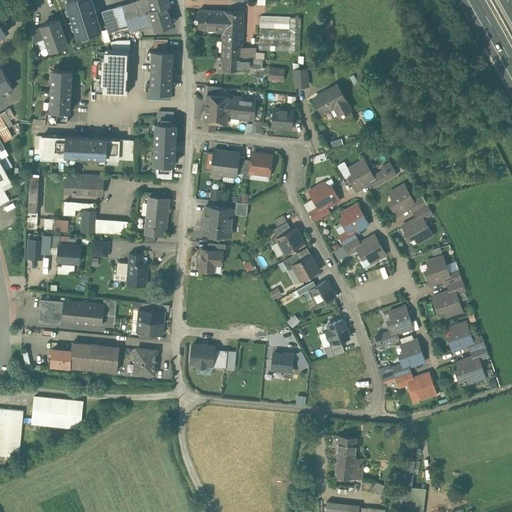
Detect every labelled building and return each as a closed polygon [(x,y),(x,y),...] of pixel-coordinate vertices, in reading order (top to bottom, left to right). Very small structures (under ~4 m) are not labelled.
[(94,0),(68,0),(79,37),(104,30),(94,0)] [(137,0),(122,4),(127,22),(129,29),(139,26),(153,22),(150,10),(153,9),(150,0),(137,0)] [(150,0),(153,9),(167,5),(170,4),(168,0),(150,0)] [(122,4),(113,7),(118,25),(119,24),(127,22),(122,4)] [(12,5),(7,8),(12,18),(17,15),(12,5)] [(153,9),(150,10),(153,22),(155,29),(172,25),(167,5),(153,9)] [(113,7),(102,10),(107,30),(119,27),(119,24),(118,25),(113,7)] [(7,8),(0,11),(0,20),(2,24),(12,18),(7,8)] [(225,11),(199,10),(198,28),(216,29),(216,34),(221,34),(221,37),(224,37),(225,11)] [(242,11),(225,11),(224,37),(223,56),(240,57),(240,47),(241,47),(241,46),(242,11)] [(301,17),(260,15),(259,49),(300,51),(301,17)] [(58,19),(42,25),(46,37),(50,50),(67,44),(58,19)] [(42,26),(33,29),(33,42),(46,37),(42,26)] [(168,38),(154,39),(153,50),(167,51),(168,38)] [(256,47),(241,46),(241,47),(240,47),(240,57),(250,57),(255,58),(256,47)] [(103,92),(127,93),(129,49),(105,49),(104,57),(100,57),(99,83),(103,83),(103,92)] [(153,50),(153,51),(152,90),(151,90),(151,91),(170,92),(170,91),(172,52),(172,51),(167,51),(153,50)] [(223,56),(221,56),(221,62),(223,62),(222,69),(250,69),(250,66),(250,57),(223,56)] [(263,59),(250,57),(250,66),(263,67),(264,67),(263,66),(263,59)] [(8,65),(3,68),(8,78),(14,75),(8,65)] [(2,66),(0,67),(0,91),(12,84),(8,78),(3,68),(2,66)] [(285,68),(269,67),(268,79),(283,80),(285,68)] [(307,68),(294,70),(296,86),(305,85),(304,76),(308,75),(307,68)] [(72,70),(52,69),(52,70),(53,70),(51,109),(51,110),(68,110),(70,111),(70,110),(69,110),(71,71),(72,71),(72,70)] [(337,84),(314,98),(322,112),(334,105),(340,115),(350,109),(345,99),(337,84)] [(229,96),(207,93),(206,107),(228,109),(229,96)] [(256,98),(229,96),(228,109),(254,112),(256,98)] [(10,107),(5,109),(10,118),(15,116),(10,107)] [(228,109),(206,107),(204,120),(227,122),(228,116),(228,109)] [(293,109),(274,107),(272,127),(291,129),(293,109)] [(68,110),(51,110),(51,109),(50,109),(47,109),(46,121),(67,122),(68,110)] [(254,112),(228,109),(228,116),(254,118),(254,112)] [(174,111),(159,110),(158,123),(173,124),(174,111)] [(12,122),(6,111),(0,114),(6,125),(12,122)] [(0,114),(0,138),(2,141),(12,136),(6,125),(0,114)] [(158,123),(156,123),(156,124),(157,124),(155,163),(157,164),(172,164),(174,164),(173,164),(175,124),(176,124),(173,124),(158,123)] [(66,137),(42,135),(42,136),(41,153),(66,155),(66,137)] [(106,139),(67,136),(66,136),(66,137),(66,155),(105,157),(106,157),(107,139),(107,138),(106,138),(106,139)] [(2,141),(0,138),(0,157),(6,155),(8,153),(2,141)] [(119,139),(107,139),(106,157),(118,157),(119,139)] [(132,140),(119,139),(118,157),(132,158),(132,140)] [(240,152),(213,149),(213,153),(211,169),(210,173),(237,176),(237,173),(239,156),(240,152)] [(272,155),(252,152),(251,159),(250,171),(270,174),(272,155)] [(146,153),(145,162),(154,163),(155,154),(146,153)] [(12,165),(6,155),(0,157),(0,159),(5,169),(12,165)] [(245,157),(239,156),(237,173),(243,173),(245,159),(245,157)] [(0,159),(0,184),(4,182),(10,178),(5,169),(0,159)] [(364,159),(349,168),(356,180),(352,183),(356,190),(371,182),(385,174),(382,170),(374,175),(364,159)] [(172,164),(157,164),(156,177),(171,178),(172,164)] [(39,174),(31,173),(30,186),(38,186),(39,174)] [(385,174),(371,182),(374,187),(388,179),(385,174)] [(83,179),(74,179),(74,190),(73,190),(73,192),(82,193),(83,179)] [(83,179),(82,193),(102,194),(103,180),(102,180),(83,179)] [(324,182),(309,190),(318,206),(309,211),(312,215),(327,206),(340,199),(332,185),(327,187),(324,182)] [(0,184),(0,204),(9,200),(3,190),(0,184)] [(405,184),(389,192),(396,205),(392,207),(396,215),(411,207),(425,199),(422,194),(414,199),(405,184)] [(38,186),(30,186),(28,211),(37,212),(38,186)] [(219,197),(219,189),(207,190),(208,197),(219,197)] [(169,197),(150,195),(146,232),(146,233),(155,234),(163,234),(164,222),(167,222),(169,197)] [(425,199),(411,207),(414,212),(428,204),(426,201),(425,199)] [(96,203),(65,201),(64,215),(75,215),(76,215),(76,214),(75,214),(75,209),(79,210),(79,212),(81,212),(81,210),(83,210),(82,231),(94,232),(96,203)] [(248,202),(236,201),(235,214),(247,215),(248,202)] [(358,203),(342,212),(345,217),(340,219),(347,230),(338,235),(340,239),(354,232),(369,223),(358,203)] [(428,204),(414,212),(417,217),(431,209),(428,204)] [(233,208),(205,206),(203,232),(231,235),(233,208)] [(327,206),(312,215),(315,221),(330,212),(327,206)] [(417,217),(402,225),(406,233),(411,230),(418,243),(433,234),(424,218),(433,213),(431,209),(417,217)] [(37,212),(28,211),(28,228),(37,228),(37,212)] [(278,224),(288,219),(286,214),(276,219),(278,224)] [(54,219),(45,218),(45,228),(54,229),(54,219)] [(69,219),(54,219),(54,229),(69,229),(69,219)] [(128,221),(97,219),(96,231),(127,233),(128,221)] [(287,221),(272,229),(275,235),(277,237),(291,229),(287,221)] [(291,229),(277,237),(278,240),(285,252),(304,241),(296,227),(291,229)] [(155,234),(146,233),(146,232),(143,232),(143,241),(155,242),(155,234)] [(354,232),(340,239),(343,244),(357,237),(354,232)] [(59,254),(59,248),(51,247),(51,234),(35,233),(35,239),(43,240),(42,253),(59,254)] [(61,235),(51,234),(51,247),(59,248),(59,243),(60,243),(61,235)] [(386,254),(375,234),(360,242),(346,250),(349,254),(357,249),(359,252),(364,250),(371,262),(386,254)] [(61,235),(60,243),(76,244),(77,236),(61,235)] [(360,242),(357,237),(343,244),(346,250),(360,242)] [(35,239),(29,239),(28,257),(42,258),(42,253),(43,240),(35,239)] [(109,242),(93,240),(92,254),(108,255),(109,242)] [(226,244),(208,242),(208,248),(223,250),(222,250),(225,251),(226,244)] [(60,243),(59,243),(59,248),(59,254),(58,260),(60,260),(62,262),(75,263),(77,261),(79,262),(80,245),(76,244),(60,243)] [(208,248),(202,248),(200,270),(214,271),(214,263),(221,264),(222,250),(223,250),(208,248)] [(298,251),(283,260),(288,269),(293,266),(292,264),(302,258),(298,251)] [(143,253),(129,253),(129,262),(130,262),(128,283),(145,284),(147,263),(142,263),(143,253)] [(320,269),(311,254),(302,258),(292,264),(293,266),(301,280),(320,269)] [(443,255),(426,261),(431,274),(426,276),(429,284),(445,279),(460,274),(459,269),(449,272),(443,255)] [(460,274),(445,279),(447,284),(462,279),(460,274)] [(462,279),(447,284),(449,290),(464,285),(462,279)] [(325,280),(310,288),(320,305),(322,304),(335,297),(325,280)] [(305,285),(297,289),(300,294),(308,290),(305,285)] [(449,290),(433,296),(436,304),(441,302),(445,316),(463,310),(456,293),(466,289),(464,285),(449,290)] [(276,297),(285,294),(282,287),(273,290),(276,297)] [(64,301),(41,298),(38,321),(59,323),(62,320),(64,301)] [(117,300),(104,298),(103,304),(104,304),(103,314),(115,315),(117,300)] [(103,304),(64,301),(62,320),(102,324),(103,314),(104,304),(103,304)] [(406,305),(389,311),(394,325),(389,326),(390,330),(380,333),(382,338),(397,333),(413,327),(406,305)] [(142,308),(140,308),(138,331),(154,333),(162,334),(164,310),(157,309),(142,308)] [(299,313),(290,319),(294,326),(303,320),(299,313)] [(342,319),(327,324),(329,330),(326,331),(328,338),(332,337),(334,343),(341,340),(349,337),(342,319)] [(466,321),(449,327),(454,340),(449,342),(452,350),(468,345),(483,340),(482,335),(473,338),(466,321)] [(397,333),(382,338),(384,344),(399,338),(397,333)] [(417,338),(400,344),(405,358),(401,359),(402,363),(392,366),(394,371),(409,366),(425,360),(417,338)] [(334,343),(324,346),(328,357),(345,351),(341,340),(334,343)] [(483,340),(468,345),(470,350),(485,345),(483,340)] [(91,344),(72,342),(72,349),(70,366),(71,366),(89,367),(91,344)] [(119,346),(91,344),(89,367),(117,370),(119,346)] [(215,346),(192,344),(190,362),(198,363),(197,365),(205,366),(205,363),(213,364),(214,349),(215,346)] [(485,345),(470,350),(472,356),(487,351),(486,345),(485,345)] [(152,349),(137,347),(135,371),(154,373),(156,355),(153,354),(152,350),(152,349)] [(72,349),(53,348),(51,364),(71,366),(70,366),(72,349)] [(227,350),(214,349),(213,364),(212,366),(226,368),(227,350)] [(472,356),(456,362),(459,370),(464,368),(469,382),(486,376),(480,359),(489,355),(487,351),(472,356)] [(293,354),(273,352),(272,368),(292,370),(293,354)] [(409,366),(394,371),(396,376),(411,371),(409,366)] [(411,371),(396,376),(398,382),(413,377),(411,371)] [(413,377),(398,382),(400,387),(409,384),(410,387),(415,385),(420,399),(437,393),(429,371),(413,377)] [(83,400),(35,396),(32,423),(80,427),(83,400)] [(23,409),(0,407),(0,455),(19,458),(23,409)] [(357,437),(339,435),(335,476),(361,478),(363,457),(355,457),(357,437)] [(411,440),(402,439),(401,452),(409,453),(411,440)] [(419,461),(402,459),(400,479),(412,480),(414,468),(418,468),(419,461)] [(386,486),(374,481),(371,489),(383,494),(384,491),(386,486)] [(422,511),(425,489),(399,485),(398,491),(397,491),(394,510),(420,511),(422,511)] [(384,511),(385,508),(359,506),(360,505),(326,501),(325,511),(384,511)]
